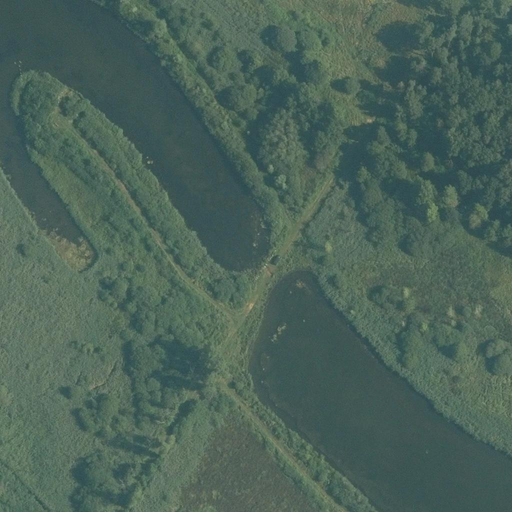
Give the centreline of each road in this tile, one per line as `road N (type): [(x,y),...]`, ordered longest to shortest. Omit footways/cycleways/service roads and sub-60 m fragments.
road 1 (track): [(294,236),(449,0)]
road 2 (track): [(116,511),(221,349)]
road 3 (track): [(221,349),(294,236)]
